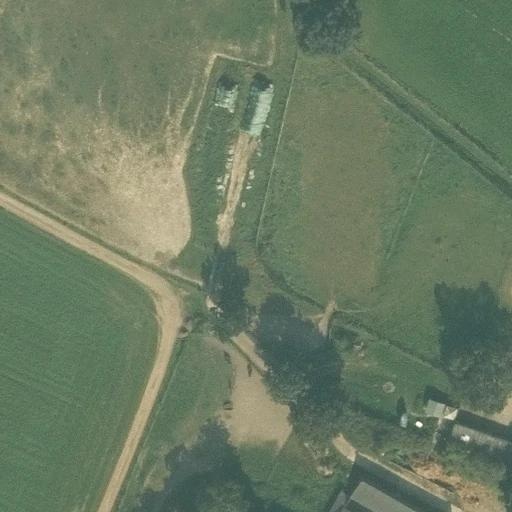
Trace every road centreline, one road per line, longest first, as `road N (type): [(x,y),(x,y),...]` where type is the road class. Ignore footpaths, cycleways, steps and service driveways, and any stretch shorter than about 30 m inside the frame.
road 1 (track): [(291,6),(282,99),(249,250),(264,284),(308,353),(476,404)]
road 2 (track): [(0,204),(223,327),(366,459)]
road 3 (track): [(291,6),(511,182)]
road 4 (track): [(105,511),(187,303)]
